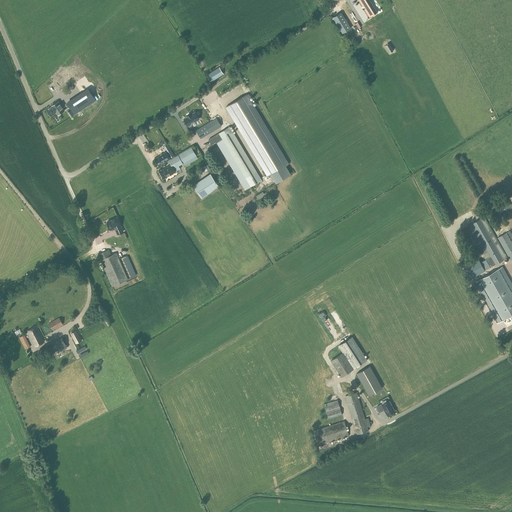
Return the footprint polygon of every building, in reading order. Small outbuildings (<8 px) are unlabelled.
[(358,0),(359,1),(363,7),(364,6),(365,8),(364,9),(370,17),(375,14),(373,10),(376,9),(370,0),(358,0)] [(343,33),(351,28),(341,12),(333,17),(343,33)] [(363,35),(361,32),(358,34),(365,45),(373,40),(371,36),(363,41),(361,36),(363,35)] [(416,113),(376,40),(365,46),(371,57),(369,59),(377,73),(380,72),(383,76),(371,82),(394,125),(416,113)] [(207,75),(211,81),(223,74),(219,68),(207,75)] [(49,83),(55,92),(69,84),(63,75),(49,83)] [(89,89),(68,103),(75,114),(79,111),(96,100),(93,95),(89,89)] [(289,164),(247,94),(226,107),(268,176),(289,164)] [(51,107),(46,110),(51,116),(55,113),(57,116),(63,112),(57,102),(51,106),(51,107)] [(199,119),(195,112),(191,114),(187,116),(188,117),(184,119),(188,126),(199,119)] [(171,122),(167,125),(168,127),(169,129),(170,135),(171,136),(172,140),(174,140),(175,142),(188,133),(182,123),(180,124),(175,116),(174,115),(171,116),(168,118),(171,122)] [(196,130),(201,139),(222,126),(217,118),(196,130)] [(230,127),(209,140),(212,145),(217,142),(245,190),(262,180),(257,171),(230,127)] [(57,137),(63,132),(61,128),(54,132),(57,137)] [(182,163),(196,155),(192,147),(178,155),(182,163)] [(173,157),(175,157),(170,149),(166,152),(167,152),(155,159),(159,166),(168,160),(173,157)] [(164,179),(180,169),(178,166),(173,157),(168,160),(171,166),(160,172),(161,174),(160,174),(162,177),(163,177),(164,179)] [(213,177),(196,189),(202,198),(219,187),(213,177)] [(502,216),(497,209),(491,213),(495,220),(502,216)] [(121,225),(118,217),(107,222),(110,230),(115,228),(118,234),(123,232),(120,225),(121,225)] [(508,258),(484,217),(467,227),(486,260),(481,263),(485,271),(508,258)] [(498,238),(511,261),(511,259),(511,242),(507,233),(498,238)] [(109,250),(98,254),(112,286),(128,279),(116,253),(111,255),(109,250)] [(503,320),(511,314),(511,292),(498,269),(480,279),(503,320)] [(60,318),(48,324),(52,330),(63,324),(60,318)] [(27,331),(35,346),(45,341),(37,326),(27,331)] [(77,331),(71,334),(77,345),(83,341),(77,331)] [(342,377),(367,360),(352,337),(339,346),(343,353),(331,361),(342,377)] [(63,338),(52,344),(56,351),(67,346),(63,338)] [(370,366),(357,373),(369,395),(382,388),(370,366)] [(357,434),(369,431),(357,392),(345,396),(357,434)] [(329,419),(343,415),(338,400),(324,404),(329,419)] [(389,401),(382,406),(387,416),(395,411),(389,401)] [(317,445),(349,435),(344,421),(313,431),(317,445)]
